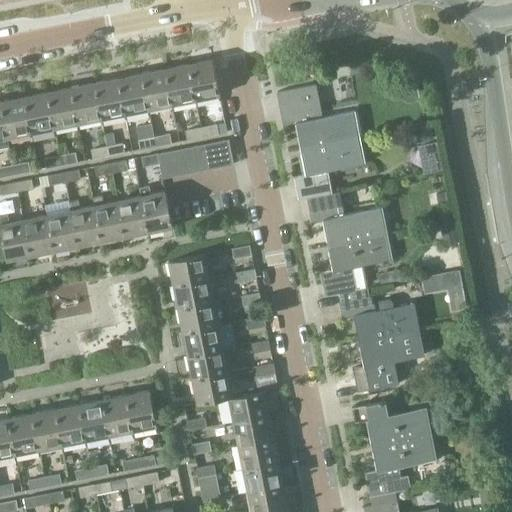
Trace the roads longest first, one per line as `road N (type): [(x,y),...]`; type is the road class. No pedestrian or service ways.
road 1 (residential): [(325,511),(224,7)]
road 2 (secondary): [(482,15),(511,207)]
road 3 (residential): [(0,47),(190,10)]
